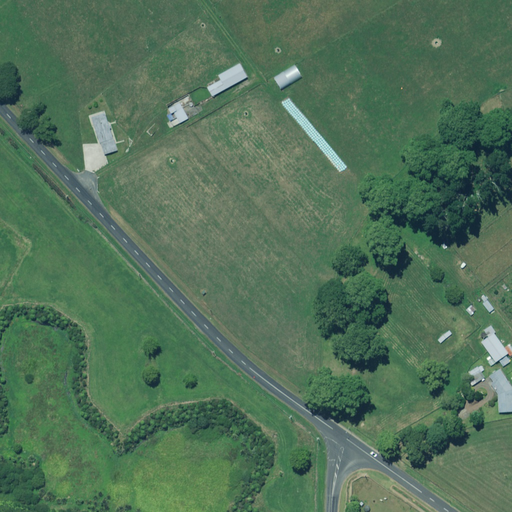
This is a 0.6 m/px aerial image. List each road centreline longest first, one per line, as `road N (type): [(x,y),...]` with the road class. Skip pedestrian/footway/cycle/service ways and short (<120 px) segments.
road 1 (tertiary): [(345,437),(221,343),(0,107)]
road 2 (tertiary): [(449,511),(345,437)]
